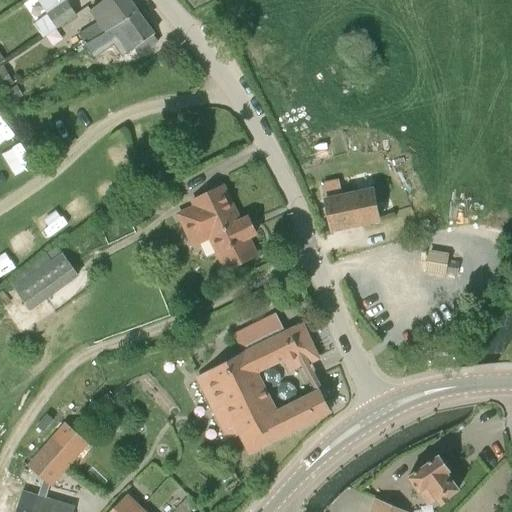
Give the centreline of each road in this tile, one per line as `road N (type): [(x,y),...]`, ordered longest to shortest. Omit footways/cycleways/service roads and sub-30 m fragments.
road 1 (residential): [(374,417),(282,177),(218,70),(162,0)]
road 2 (tertiary): [(269,511),(374,417)]
road 3 (tertiary): [(374,417),(425,391),(487,383)]
